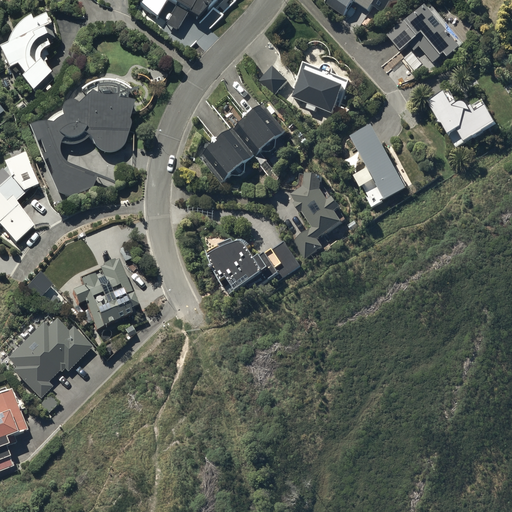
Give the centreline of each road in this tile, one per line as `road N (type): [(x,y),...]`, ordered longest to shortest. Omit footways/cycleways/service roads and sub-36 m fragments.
road 1 (residential): [(269,0),(200,77),(164,150),(163,250),(192,318)]
road 2 (track): [(192,318),(201,392),(160,439)]
